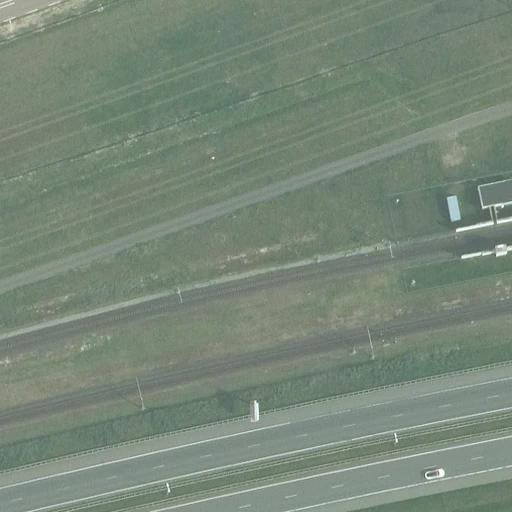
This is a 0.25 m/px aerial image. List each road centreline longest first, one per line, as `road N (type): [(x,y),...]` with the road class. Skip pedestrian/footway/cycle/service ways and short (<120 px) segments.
road 1 (trunk): [(511,392),(0,505)]
road 2 (trunk): [(230,511),(511,451)]
